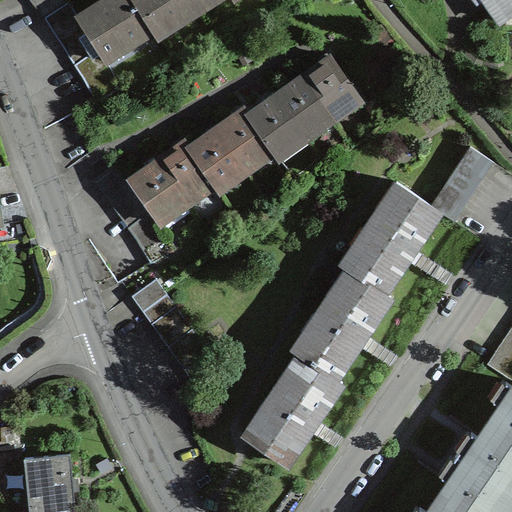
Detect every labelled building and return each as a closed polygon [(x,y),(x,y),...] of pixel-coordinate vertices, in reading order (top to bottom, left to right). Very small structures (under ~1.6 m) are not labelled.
[(34,0),(45,17),(69,2),(67,0),(34,0)] [(135,0),(100,0),(77,14),(105,60),(107,59),(125,49),(121,43),(133,36),(136,41),(155,30),(135,0)] [(135,0),(155,30),(159,36),(176,25),(173,19),(185,12),(188,18),(204,8),(200,2),(203,0),(214,0),(215,1),(216,0),(135,0)] [(511,0),(477,0),(477,1),(478,0),(488,0),(502,21),(511,14),(511,0)] [(77,14),(69,2),(45,17),(82,74),(96,101),(122,88),(107,59),(105,60),(77,14)] [(304,74),(335,118),(336,116),(333,112),(358,95),(361,99),(362,98),(332,54),(304,74)] [(276,93),(307,137),(309,136),(306,132),(331,114),(334,118),(335,118),(304,74),(276,93)] [(248,113),(279,157),(281,156),(278,151),(303,134),(306,138),(307,137),(276,93),(248,113)] [(245,107),(217,126),(248,170),(249,169),(247,165),(271,149),(278,158),(279,157),(248,113),(245,107)] [(190,145),(186,139),(184,140),(220,190),(222,189),(219,185),(244,167),(247,171),(248,170),(217,126),(190,145)] [(220,190),(184,140),(158,159),(189,204),(190,203),(187,199),(212,181),(219,191),(220,190)] [(495,161),(471,145),(432,203),(441,210),(455,219),(495,161)] [(188,204),(189,204),(158,159),(130,179),(137,188),(145,200),(153,211),(161,222),(162,221),(160,218),(185,200),(188,204)] [(96,181),(105,193),(128,177),(119,164),(96,181)] [(130,179),(128,177),(105,193),(113,205),(137,188),(130,179)] [(432,203),(397,180),(396,181),(401,184),(383,211),(378,207),(365,227),(370,231),(358,248),(353,244),(341,261),(347,265),(386,291),(441,210),(432,203)] [(137,188),(113,205),(121,216),(145,200),(137,188)] [(145,200),(121,216),(129,227),(153,211),(145,200)] [(153,211),(129,227),(137,239),(161,222),(153,211)] [(161,222),(137,239),(144,251),(169,237),(161,222)] [(169,237),(144,251),(151,264),(176,250),(169,237)] [(386,291),(347,265),(346,267),(351,271),(333,298),(328,294),(315,314),(320,317),(308,335),(304,331),(293,348),(299,352),(336,377),(391,295),(386,291)] [(144,311),(169,293),(158,278),(133,295),(144,311)] [(227,376),(169,293),(144,311),(202,394),(227,376)] [(511,379),(511,325),(487,362),(511,379)] [(287,462),(342,381),(336,377),(299,352),(298,353),(303,356),(285,382),(280,378),(267,397),(272,401),(260,419),(254,415),(243,432),(287,462)] [(511,387),(427,511),(504,511),(507,509),(509,511),(511,506),(511,387)] [(4,440),(5,459),(22,458),(19,425),(3,426),(4,440)] [(70,453),(25,457),(30,511),(75,511),(74,498),(82,497),(80,483),(73,484),(70,453)] [(6,470),(0,470),(0,493),(9,492),(6,470)]
